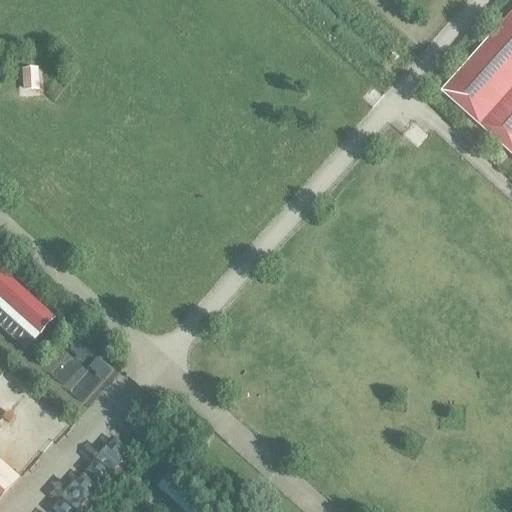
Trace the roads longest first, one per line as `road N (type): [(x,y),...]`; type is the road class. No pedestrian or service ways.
road 1 (track): [(482,0),(28,511)]
road 2 (track): [(0,218),(324,511)]
